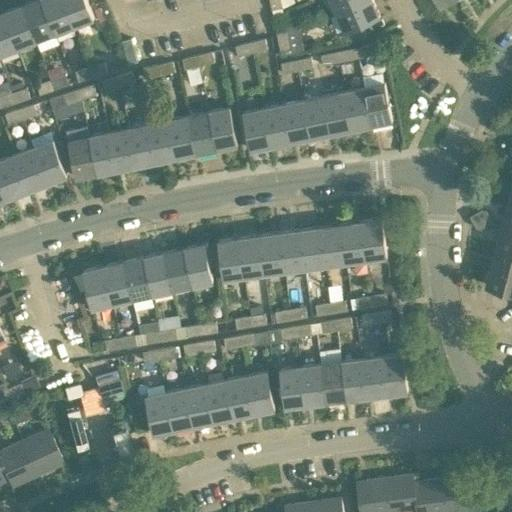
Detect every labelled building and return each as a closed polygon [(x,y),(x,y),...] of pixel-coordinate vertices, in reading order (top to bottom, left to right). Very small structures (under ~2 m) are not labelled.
[(36,39),(55,31),(42,0),(30,0),(22,3),(36,39)] [(64,0),(42,0),(55,31),(74,24),(64,0)] [(87,0),(64,0),(74,24),(94,16),(87,0)] [(282,6),(280,0),(269,0),(271,8),(282,6)] [(331,0),(336,10),(359,0),(331,0)] [(379,14),(372,0),(359,0),(336,10),(344,30),(379,14)] [(17,46),(36,39),(22,3),(3,11),(17,46)] [(3,11),(0,11),(0,52),(17,46),(3,11)] [(296,15),(274,19),(277,34),(299,30),(296,15)] [(303,50),(299,30),(277,34),(281,54),(303,50)] [(268,47),(265,37),(250,41),(253,51),(268,47)] [(253,51),(250,41),(235,44),(238,55),(253,51)] [(379,52),(377,42),(361,45),(363,56),(379,52)] [(336,50),(338,61),(353,58),(351,47),(336,50)] [(197,54),(200,64),(215,60),(212,50),(197,54)] [(336,50),(320,53),(323,64),(338,61),(336,50)] [(197,54),(182,57),(185,68),(200,64),(197,54)] [(313,66),(311,55),(296,58),(298,69),(313,66)] [(298,69),(296,58),(280,61),(283,72),(298,69)] [(108,70),(104,60),(90,65),(93,75),(108,70)] [(157,63),(160,74),(175,70),(172,60),(157,63)] [(145,78),(160,74),(157,63),(142,67),(145,78)] [(79,80),(93,75),(90,65),(75,70),(79,80)] [(135,80),(132,70),(117,74),(121,85),(135,80)] [(51,78),(55,88),(69,83),(66,73),(51,78)] [(106,90),(121,85),(117,74),(103,79),(106,90)] [(40,93),(55,88),(51,78),(36,83),(40,93)] [(10,84),(12,91),(23,87),(21,80),(10,84)] [(384,82),(363,86),(371,123),(391,119),(384,82)] [(93,83),(78,87),(82,98),(96,93),(93,83)] [(16,101),(30,96),(27,86),(23,87),(12,91),(16,101)] [(351,128),(371,123),(363,86),(343,90),(351,128)] [(78,87),(64,92),(67,103),(82,98),(78,87)] [(331,132),(351,128),(343,90),(323,94),(331,132)] [(0,103),(1,106),(16,101),(12,91),(0,94),(0,103)] [(311,136),(331,132),(323,94),(304,98),(311,136)] [(291,140),(311,136),(304,98),(284,102),(291,140)] [(34,102),(19,107),(23,118),(37,113),(34,102)] [(271,144),(291,140),(284,102),(264,106),(271,144)] [(229,105),(209,109),(216,147),(237,143),(229,105)] [(251,148),(271,144),(264,106),(243,111),(251,148)] [(8,123),(23,118),(19,107),(5,112),(8,123)] [(196,151),(216,147),(209,109),(189,114),(196,151)] [(176,155),(196,151),(189,114),(169,118),(176,155)] [(169,118),(149,122),(157,159),(176,155),(169,118)] [(137,163),(157,159),(149,122),(129,126),(137,163)] [(76,176),(97,172),(89,134),(87,124),(66,128),(76,176)] [(117,167),(137,163),(129,126),(109,130),(117,167)] [(30,137),(33,145),(47,181),(67,173),(53,137),(52,138),(48,130),(30,137)] [(89,134),(97,172),(117,167),(109,130),(89,134)] [(47,181),(33,145),(14,152),(28,188),(47,181)] [(28,188),(14,152),(0,157),(0,172),(9,195),(28,188)] [(492,168),(487,171),(496,186),(503,182),(496,170),(492,168)] [(491,189),(496,186),(487,171),(480,175),(487,188),(491,189)] [(0,198),(9,195),(0,172),(0,198)] [(501,222),(511,225),(511,204),(506,203),(501,222)] [(477,210),(486,225),(493,221),(486,209),(482,208),(477,210)] [(486,225),(477,210),(469,215),(476,227),(481,228),(486,225)] [(380,217),(359,220),(364,257),(386,254),(380,217)] [(339,223),(344,260),(364,257),(359,220),(339,223)] [(496,242),(511,246),(511,225),(501,222),(496,242)] [(339,223),(319,225),(324,263),(344,260),(339,223)] [(324,263),(319,225),(299,228),(305,265),(324,263)] [(285,268),(305,265),(299,228),(279,231),(285,268)] [(264,271),(285,268),(279,231),(259,233),(264,271)] [(259,233),(239,236),(244,273),(264,271),(259,233)] [(224,276),(244,273),(239,236),(219,239),(224,276)] [(184,246),(192,282),(213,278),(205,241),(184,246)] [(490,262),(511,267),(511,246),(496,242),(490,262)] [(164,250),(172,287),(192,282),(184,246),(164,250)] [(144,255),(152,291),(172,287),(164,250),(144,255)] [(124,259),(132,296),(152,291),(144,255),(124,259)] [(104,264),(112,301),(132,296),(124,259),(104,264)] [(511,289),(511,267),(490,262),(485,282),(511,289)] [(112,301),(104,264),(83,268),(92,305),(112,301)] [(388,302),(386,291),(371,294),(372,305),(388,302)] [(357,307),(372,305),(371,294),(355,296),(357,307)] [(348,309),(346,298),(331,300),(332,311),(348,309)] [(332,311),(331,300),(315,303),(317,314),(332,311)] [(290,307),(292,318),(307,315),(305,305),(290,307)] [(275,310),(277,320),(292,318),(290,307),(275,310)] [(391,308),(376,311),(378,322),(393,319),(391,308)] [(267,322),(265,311),(250,314),(252,325),(267,322)] [(376,311),(360,313),(362,324),(378,322),(376,311)] [(237,327),(252,325),(250,314),(235,316),(237,327)] [(335,318),(337,329),(353,326),(351,315),(335,318)] [(322,331),(337,329),(335,318),(320,320),(322,331)] [(201,322),(203,332),(218,330),(216,319),(201,322)] [(181,325),(183,336),(203,332),(201,322),(181,325)] [(310,322),(295,324),(297,335),(312,333),(310,322)] [(267,329),(269,341),(282,339),(282,338),(297,335),(295,324),(267,329)] [(163,339),(183,336),(181,325),(161,328),(163,339)] [(141,332),(142,343),(163,339),(161,328),(141,332)] [(267,329),(240,333),(242,344),(256,342),(256,343),(269,341),(267,329)] [(122,346),(137,343),(142,343),(141,332),(120,335),(122,346)] [(240,333),(224,336),(226,347),(242,344),(240,333)] [(122,346),(120,335),(105,338),(99,339),(101,349),(107,348),(107,349),(122,346)] [(215,338),(200,340),(201,351),(217,349),(215,338)] [(200,340),(183,343),(185,354),(201,351),(200,340)] [(158,347),(160,358),(175,356),(173,344),(158,347)] [(145,360),(160,358),(158,347),(143,350),(145,360)] [(402,351),(382,354),(387,392),(407,389),(402,351)] [(366,394),(387,392),(382,354),(362,356),(366,394)] [(341,359),(346,397),(366,394),(362,356),(341,359)] [(326,399),(346,397),(341,359),(321,361),(326,399)] [(306,402),(326,399),(321,361),(301,364),(306,402)] [(285,404),(306,402),(301,364),(280,366),(281,368),(285,404)] [(285,404),(281,368),(274,369),(267,370),(274,405),(285,404)] [(267,369),(246,373),(254,411),(275,407),(274,405),(267,370),(267,369)] [(226,377),(234,415),(254,411),(246,373),(226,377)] [(234,415),(226,377),(206,381),(214,419),(234,415)] [(6,387),(10,397),(25,391),(31,388),(26,378),(20,381),(6,387)] [(0,401),(10,397),(6,387),(4,380),(0,382),(0,401)] [(206,381),(186,385),(194,423),(214,419),(206,381)] [(166,389),(174,427),(194,423),(186,385),(166,389)] [(153,431),(174,427),(166,389),(145,393),(153,431)] [(30,400),(15,407),(21,420),(36,413),(30,400)] [(22,438),(37,471),(63,459),(48,426),(22,438)] [(0,457),(8,476),(11,483),(37,471),(22,438),(0,447),(0,457)] [(0,479),(8,476),(0,457),(0,479)] [(414,472),(385,476),(390,511),(416,508),(417,508),(414,479),(415,479),(414,472)] [(469,472),(441,476),(445,511),(474,508),(469,472)] [(360,511),(385,511),(390,511),(385,476),(357,479),(360,511)] [(416,511),(445,511),(441,476),(415,479),(414,479),(417,508),(416,508),(416,511)] [(343,511),(341,495),(313,499),(314,511),(343,511)] [(286,511),(314,511),(313,499),(285,503),(286,511),(287,511),(286,511)]
